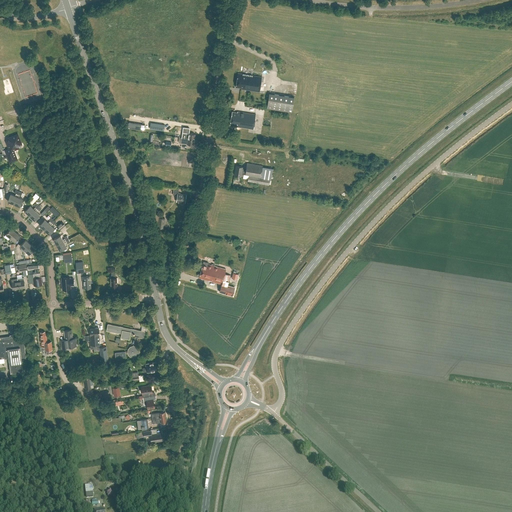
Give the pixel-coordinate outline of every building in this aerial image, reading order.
[(245,74),(243,74),(238,73),(236,87),(241,88),(241,89),(259,92),(261,77),(252,75),(250,75),(249,75),(249,74),(246,74),(245,74)] [(292,112),(294,97),(269,93),(267,108),(292,112)] [(253,129),(256,114),(237,111),(237,112),(232,112),(230,125),(253,129)] [(164,131),(164,125),(151,123),(150,129),(164,131)] [(6,142),(9,149),(5,150),(7,154),(10,162),(16,159),(14,152),(13,152),(12,150),(19,148),(18,146),(19,144),(21,143),(17,134),(8,138),(9,140),(8,142),(6,142)] [(263,166),(247,163),(246,171),(243,171),(244,169),(242,169),(243,167),(236,165),(234,175),(241,176),(243,176),(243,174),(245,174),(248,175),(247,181),(269,185),(270,180),(271,180),(273,168),(263,167),(263,166)] [(185,202),(186,194),(178,193),(179,189),(174,188),(173,195),(177,195),(176,201),(185,202)] [(18,194),(19,191),(16,190),(14,193),(16,193),(15,196),(11,194),(7,201),(13,204),(18,194)] [(18,194),(13,204),(20,206),(23,199),(18,197),(19,195),(21,196),(22,193),(19,191),(18,194)] [(29,216),(35,210),(39,206),(36,203),(34,206),(35,207),(34,209),(30,205),(25,211),(29,216)] [(39,206),(35,210),(29,216),(34,220),(40,214),(36,211),(38,209),(39,211),(41,208),(39,206)] [(45,219),(39,225),(44,230),(50,224),(51,222),(54,220),(51,217),(48,219),(50,221),(48,223),(45,219)] [(54,225),(56,222),(54,220),(51,222),(50,224),(44,230),(49,234),(54,228),(51,225),(53,224),(54,225)] [(10,238),(16,232),(11,228),(6,234),(10,238)] [(16,232),(10,238),(15,242),(20,235),(16,232)] [(64,241),(69,239),(67,235),(64,237),(65,238),(63,239),(61,235),(53,239),(56,245),(64,241)] [(64,241),(56,245),(60,251),(67,247),(64,242),(67,241),(67,243),(70,241),(69,239),(64,241)] [(24,250),(30,244),(26,240),(20,246),(24,250)] [(30,244),(24,250),(29,254),(35,248),(30,244)] [(72,258),(72,262),(71,254),(63,255),(64,259),(72,258)] [(77,273),(89,271),(88,261),(76,262),(77,273)] [(209,263),(204,261),(203,264),(200,273),(199,273),(198,274),(198,275),(198,276),(199,276),(199,277),(222,284),(219,291),(232,295),(234,287),(226,285),(227,281),(228,281),(230,275),(224,274),(226,269),(208,264),(209,263)] [(115,277),(115,267),(108,268),(108,272),(111,272),(111,276),(110,276),(110,278),(111,286),(112,286),(112,287),(114,287),(114,286),(117,286),(117,282),(117,277),(115,277)] [(90,280),(90,276),(83,276),(82,276),(83,281),(84,281),(84,288),(91,288),(90,280)] [(33,278),(34,286),(42,285),(41,277),(33,278)] [(70,279),(70,277),(62,277),(62,290),(70,289),(70,285),(74,285),(73,278),(70,279)] [(145,332),(140,331),(136,330),(108,324),(107,331),(110,331),(118,333),(122,333),(121,338),(129,339),(130,336),(135,337),(133,346),(130,347),(128,349),(128,352),(129,355),(131,357),(134,358),(137,357),(139,354),(140,351),(139,348),(136,346),(138,337),(143,338),(145,332)] [(94,351),(96,351),(100,351),(101,361),(107,360),(106,347),(100,347),(99,335),(99,328),(94,328),(90,328),(90,335),(92,335),(92,340),(90,340),(90,349),(94,349),(94,351)] [(73,338),(72,329),(64,330),(65,342),(61,342),(62,349),(67,349),(66,347),(77,346),(75,338),(73,338)] [(45,335),(45,331),(40,332),(41,337),(40,338),(41,347),(45,346),(46,351),(52,350),(51,342),(47,342),(46,335),(45,335)] [(16,339),(16,335),(0,336),(0,356),(2,357),(2,358),(4,357),(4,358),(8,358),(10,372),(23,371),(22,359),(26,358),(23,338),(16,339)] [(148,372),(157,370),(156,362),(146,364),(147,368),(143,368),(143,372),(147,372),(148,372)] [(139,398),(143,398),(150,397),(149,393),(152,392),(151,385),(141,387),(143,396),(139,396),(139,398)] [(114,396),(121,395),(119,387),(112,388),(114,396)] [(143,398),(139,398),(140,400),(143,399),(144,405),(147,404),(148,408),(154,407),(153,400),(150,401),(150,397),(143,398)] [(147,419),(141,420),(142,429),(149,428),(147,419)] [(152,434),(151,431),(143,432),(144,437),(150,436),(151,442),(163,440),(162,433),(152,434)]
